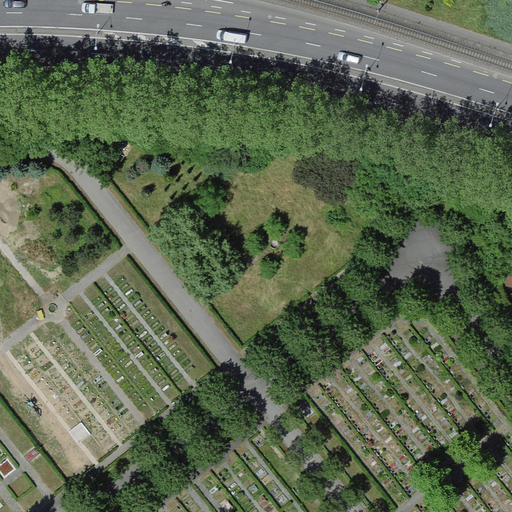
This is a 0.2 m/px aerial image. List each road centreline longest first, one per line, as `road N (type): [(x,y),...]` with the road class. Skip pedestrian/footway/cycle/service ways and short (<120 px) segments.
road 1 (primary): [(0,53),(70,52),(263,73),(511,136)]
road 2 (primary): [(289,34),(178,14),(0,5)]
road 3 (primary): [(511,95),(289,34)]
